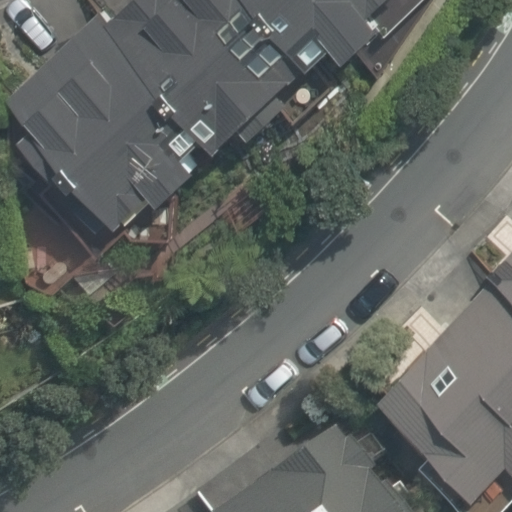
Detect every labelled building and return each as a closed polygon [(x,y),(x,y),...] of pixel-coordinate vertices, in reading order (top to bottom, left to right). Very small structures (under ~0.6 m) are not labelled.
[(146,0),(126,17),(213,117),(250,159),(316,102),(273,53),(297,32),(269,0),(146,0)] [(269,0),(297,32),(340,81),(429,3),(426,0),(269,0)] [(213,117),(126,17),(24,106),(137,236),(179,199),(190,212),(222,184),(185,142),(213,117)] [(511,266),(496,285),(511,299),(511,266)] [(511,511),(511,299),(496,285),(381,415),(490,511),(511,511)] [(239,511),(399,511),(342,435),(239,511)]
